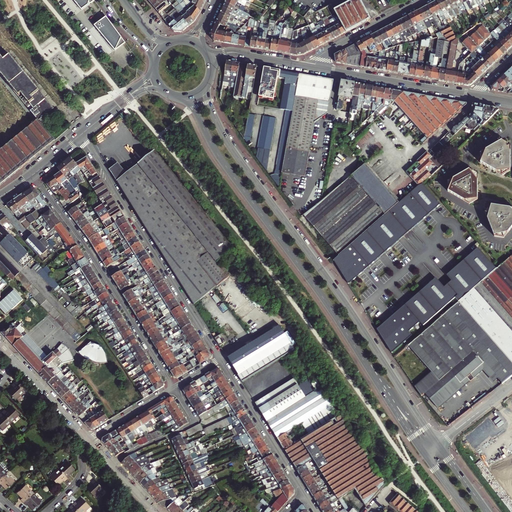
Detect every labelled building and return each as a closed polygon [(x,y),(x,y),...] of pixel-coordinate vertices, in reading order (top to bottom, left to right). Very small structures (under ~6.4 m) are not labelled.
[(74,0),(82,10),(94,0),(74,0)] [(158,0),(152,5),(156,9),(167,0),(158,0)] [(167,0),(156,9),(158,12),(170,3),(167,0)] [(194,21),(201,12),(191,3),(187,7),(183,2),(184,1),(182,0),(176,0),(178,3),(194,21)] [(201,12),(204,5),(197,0),(188,0),(191,3),(201,12)] [(243,11),(245,6),(231,0),(226,0),(225,3),(239,10),(242,11),(243,11)] [(347,32),(371,19),(364,7),(361,1),(361,0),(360,0),(353,0),(351,1),(348,3),(335,10),(338,16),(347,32)] [(454,20),(451,15),(442,0),(438,0),(437,1),(444,14),(446,13),(449,17),(450,19),(450,18),(452,21),(454,20)] [(457,16),(457,15),(449,0),(442,0),(451,15),(453,13),(455,17),(457,16)] [(462,13),(461,10),(455,0),(449,0),(457,15),(462,13)] [(465,7),(463,3),(461,0),(455,0),(461,10),(465,7)] [(470,10),(473,9),(468,0),(461,0),(463,3),(466,2),(468,7),(470,10)] [(261,7),(267,10),(271,6),(267,4),(266,5),(257,1),(255,5),(261,7)] [(445,17),(444,14),(437,1),(432,3),(437,13),(440,18),(442,17),(443,19),(445,17)] [(159,14),(163,11),(171,4),(170,3),(158,12),(159,14)] [(189,26),(194,21),(178,3),(177,4),(178,4),(174,8),(175,9),(177,11),(189,26)] [(240,14),(238,12),(239,10),(225,3),(223,8),(240,16),(249,20),(251,19),(247,15),(241,13),(240,14)] [(435,14),(437,13),(432,3),(427,6),(434,19),(438,27),(439,28),(441,27),(437,19),(438,19),(435,14)] [(438,27),(434,19),(427,6),(423,8),(430,23),(433,22),(436,28),(438,27)] [(239,18),(240,16),(223,8),(220,13),(234,19),(241,23),(242,20),(239,18)] [(431,24),(430,23),(423,8),(418,11),(423,20),(426,26),(431,24)] [(183,30),(189,26),(177,11),(174,14),(171,15),(169,17),(170,18),(172,16),(183,30)] [(422,21),(423,20),(418,11),(413,13),(422,31),(426,29),(424,27),(422,21)] [(240,25),(233,21),(234,19),(220,13),(218,18),(239,28),(240,25)] [(419,33),(422,31),(413,13),(408,16),(413,26),(415,25),(419,33)] [(95,25),(115,50),(125,42),(106,16),(95,25)] [(181,32),(183,30),(172,16),(170,18),(166,21),(168,24),(173,20),(175,23),(174,24),(176,27),(172,30),(174,32),(181,32)] [(256,48),(264,50),(268,31),(268,29),(262,28),(263,25),(265,17),(262,16),(260,19),(259,20),(261,21),(256,48)] [(342,34),(347,32),(338,16),(335,17),(333,18),(335,22),(342,34)] [(411,27),(413,26),(408,16),(403,19),(412,35),(414,34),(411,27)] [(277,52),(288,54),(294,31),(289,30),(291,17),(290,17),(284,24),(282,26),(277,52)] [(229,28),(237,32),(241,29),(239,28),(218,18),(216,22),(221,24),(225,27),(229,28)] [(337,37),(342,34),(335,22),(333,18),(331,20),(329,21),(337,37)] [(409,37),(412,35),(403,19),(399,21),(404,31),(406,30),(409,36),(409,37)] [(250,47),(256,48),(261,21),(259,20),(258,22),(255,21),(254,28),(253,35),(250,47)] [(333,39),(337,37),(329,21),(327,22),(329,25),(326,27),(333,39)] [(406,35),(404,31),(399,21),(394,24),(401,38),(406,35)] [(214,41),(225,43),(228,33),(223,32),(217,31),(221,24),(216,22),(210,34),(214,41)] [(264,50),(270,51),(274,31),(276,23),(273,22),(272,25),(271,31),(268,31),(264,50)] [(328,42),(333,39),(326,27),(324,23),(322,24),(321,22),(319,23),(320,25),(328,42)] [(270,51),(277,52),(282,26),(284,24),(280,23),(279,25),(279,26),(278,26),(277,31),(274,31),(270,51)] [(324,44),(319,35),(315,27),(313,23),(309,26),(320,46),(324,44)] [(511,38),(511,28),(510,26),(508,28),(503,23),(500,25),(511,38)] [(404,44),(401,38),(394,24),(389,26),(399,45),(400,45),(403,44),(404,44)] [(239,37),(241,37),(242,33),(243,33),(244,29),(246,29),(246,27),(245,27),(246,26),(244,25),(241,29),(237,32),(232,37),(231,44),(238,45),(239,37)] [(315,49),(320,46),(309,26),(309,25),(307,26),(309,29),(309,30),(310,33),(307,35),(309,38),(315,49)] [(324,44),(328,42),(320,25),(315,27),(319,35),(324,44)] [(511,47),(511,46),(511,38),(500,25),(497,28),(495,26),(494,28),(495,30),(500,35),(511,47)] [(244,46),(246,34),(248,27),(248,26),(247,26),(246,27),(246,29),(244,29),(243,33),(242,33),(241,37),(239,37),(238,45),(244,46)] [(397,46),(399,45),(389,26),(384,29),(392,44),(393,45),(393,46),(394,47),(397,46)] [(443,54),(449,55),(452,43),(457,39),(450,26),(440,31),(441,32),(444,37),(438,38),(436,52),(435,54),(441,55),(441,54),(443,55),(443,54)] [(483,26),(470,38),(478,47),(480,45),(484,42),(485,41),(487,38),(491,34),(483,26)] [(231,44),(232,37),(237,32),(229,28),(228,33),(225,43),(231,44)] [(393,45),(392,44),(384,29),(380,31),(383,37),(387,44),(388,47),(389,48),(391,48),(394,47),(393,46),(393,45)] [(295,55),(297,44),(298,40),(298,36),(297,30),(294,31),(288,54),(295,55)] [(310,52),(315,49),(309,38),(307,35),(306,32),(306,31),(302,32),(302,35),(302,37),(310,52)] [(388,47),(387,44),(383,37),(380,31),(375,34),(380,44),(383,42),(383,44),(385,48),(388,47)] [(507,51),(511,47),(500,35),(499,36),(494,31),(491,34),(497,41),(507,51)] [(244,46),(250,47),(253,35),(246,34),(244,46)] [(384,50),(383,48),(380,44),(375,34),(371,36),(379,52),(380,51),(384,50)] [(300,35),(298,36),(298,40),(297,44),(295,55),(297,56),(304,55),(310,52),(302,37),(302,35),(300,35)] [(374,52),(379,52),(371,36),(362,41),(368,53),(374,52)] [(469,37),(462,43),(471,53),(472,53),(473,51),(476,49),(478,47),(470,38),(469,37)] [(421,46),(429,48),(431,39),(427,40),(422,41),(421,46)] [(458,39),(457,39),(452,43),(449,55),(449,58),(448,60),(445,82),(456,84),(458,73),(453,72),(455,59),(459,40),(458,39)] [(368,54),(368,53),(362,41),(357,43),(363,55),(361,67),(366,68),(367,57),(368,54)] [(503,55),(507,51),(497,41),(493,44),(503,55)] [(499,58),(503,55),(493,44),(491,47),(486,42),(485,43),(499,58)] [(361,67),(363,55),(357,43),(345,49),(349,57),(348,65),(361,67)] [(495,62),(499,58),(485,43),(484,45),(486,47),(484,50),(495,62)] [(392,72),(398,73),(401,56),(403,44),(400,45),(399,52),(396,52),(392,72)] [(491,66),(495,62),(484,50),(480,45),(478,47),(476,49),(480,53),(491,66)] [(336,62),(348,65),(349,57),(345,49),(335,55),(336,62)] [(376,70),(382,71),(385,52),(385,50),(384,50),(380,51),(379,56),(378,59),(376,70)] [(387,71),(392,72),(396,52),(393,51),(393,52),(392,57),(390,56),(387,71)] [(426,68),(423,67),(423,62),(422,62),(423,52),(420,51),(419,56),(415,76),(424,78),(426,68)] [(487,70),(491,66),(480,53),(477,56),(473,51),(472,53),(476,58),(487,70)] [(382,71),(387,71),(390,56),(390,53),(385,52),(382,71)] [(424,78),(431,79),(435,54),(436,52),(432,52),(432,54),(431,54),(429,63),(427,62),(426,68),(424,78)] [(431,79),(438,80),(441,64),(442,59),(443,56),(443,55),(441,54),(441,55),(435,54),(431,79)] [(1,57),(0,58),(0,73),(38,120),(0,151),(0,184),(54,140),(42,125),(45,123),(43,120),(55,110),(9,55),(3,60),(1,57)] [(410,75),(415,76),(419,56),(413,55),(413,59),(410,75)] [(398,73),(404,74),(407,57),(401,56),(398,73)] [(404,74),(410,75),(413,59),(407,57),(404,74)] [(483,73),(487,70),(476,58),(474,59),(473,57),(472,58),(472,59),(470,60),(472,61),(483,73)] [(438,80),(445,82),(448,60),(444,60),(443,64),(441,64),(438,80)] [(223,82),(229,83),(233,62),(227,61),(223,82)] [(456,84),(464,85),(466,73),(462,72),(464,62),(463,61),(460,64),(458,73),(456,84)] [(479,77),(483,73),(472,61),(470,63),(469,61),(466,63),(469,67),(479,77)] [(233,86),(235,86),(240,63),(233,62),(229,83),(229,86),(232,87),(233,86)] [(248,92),(252,92),(257,66),(240,63),(235,86),(233,97),(246,99),(248,92)] [(260,86),(277,89),(280,77),(281,70),(263,67),(260,86)] [(468,86),(471,85),(479,77),(469,67),(467,70),(466,73),(464,85),(468,86)] [(293,111),(293,110),(299,74),(281,70),(280,77),(286,79),(280,109),(286,110),(293,111)] [(511,76),(507,71),(503,75),(511,83),(511,76)] [(317,100),(329,102),(332,80),(313,76),(299,74),(293,110),(315,114),(317,100)] [(511,86),(511,83),(503,75),(500,78),(511,90),(511,89),(511,87),(511,86)] [(509,93),(511,90),(500,78),(496,82),(499,86),(507,91),(506,93),(509,93)] [(343,98),(352,100),(355,84),(342,81),(337,110),(339,111),(339,109),(341,109),(342,109),(343,101),(343,98)] [(506,93),(507,91),(499,86),(496,82),(491,87),(492,90),(506,93)] [(356,114),(356,111),(361,85),(355,84),(352,100),(352,103),(351,106),(353,106),(352,114),(356,114)] [(361,109),(363,109),(367,86),(361,85),(356,111),(358,112),(359,110),(360,111),(361,109)] [(363,109),(369,110),(370,103),(373,87),(367,86),(363,109)] [(376,108),(377,104),(379,88),(373,87),(370,103),(373,103),(372,110),(375,111),(376,108)] [(381,99),(384,100),(386,89),(379,88),(377,104),(376,108),(378,108),(383,104),(383,102),(381,102),(381,99)] [(381,114),(390,106),(391,101),(393,90),(386,89),(384,100),(383,102),(383,104),(378,108),(376,108),(375,111),(374,112),(377,115),(379,113),(381,114)] [(391,101),(394,102),(404,92),(393,90),(391,101)] [(434,134),(446,123),(454,116),(455,117),(457,115),(457,114),(468,104),(434,98),(404,92),(394,102),(411,120),(421,131),(425,137),(421,141),(423,144),(434,134)] [(318,119),(327,113),(329,102),(317,100),(315,114),(318,119)] [(485,120),(485,117),(487,107),(473,104),(471,114),(470,117),(471,119),(467,123),(470,125),(469,126),(469,127),(469,128),(469,129),(470,129),(470,130),(471,130),(472,130),(473,130),(473,129),(476,132),(486,122),(485,120)] [(485,117),(490,118),(497,112),(499,109),(487,107),(485,117)] [(285,153),(289,134),(293,111),(286,110),(279,152),(285,153)] [(282,173),(304,176),(314,122),(318,119),(315,114),(293,110),(293,111),(289,134),(285,153),(285,156),(284,159),(284,163),(283,166),(282,169),(282,173)] [(244,136),(251,138),(255,115),(248,114),(244,136)] [(264,149),(270,150),(276,118),(263,116),(258,148),(264,149)] [(452,131),(455,134),(467,123),(471,119),(470,117),(467,116),(457,125),(456,125),(452,129),(452,131)] [(435,154),(444,145),(453,136),(449,132),(431,150),(435,154)] [(481,153),(480,163),(502,175),(510,171),(511,146),(502,141),(481,153)] [(218,261),(225,255),(234,249),(155,151),(127,173),(119,163),(110,169),(194,304),(215,287),(229,276),(218,261)] [(425,182),(426,181),(439,168),(429,159),(432,156),(428,152),(428,151),(424,155),(416,163),(406,172),(412,178),(418,185),(422,183),(425,182)] [(87,156),(76,164),(81,169),(83,171),(84,173),(89,171),(92,176),(97,172),(87,156)] [(71,167),(76,164),(70,157),(62,163),(68,169),(71,167)] [(367,162),(365,164),(383,185),(399,203),(401,201),(387,186),(388,185),(385,182),(385,183),(367,162)] [(62,171),(68,169),(62,163),(57,168),(61,172),(62,171)] [(74,176),(79,185),(83,182),(77,173),(81,169),(76,164),(71,167),(68,169),(74,176)] [(313,208),(303,215),(339,256),(399,203),(383,185),(365,164),(342,183),(321,201),(313,208)] [(80,185),(79,185),(74,176),(68,169),(62,171),(61,172),(70,182),(70,184),(74,189),(80,185)] [(448,181),(448,191),(469,204),(478,199),(478,174),(469,169),(448,181)] [(61,172),(56,175),(54,176),(63,189),(72,202),(76,199),(79,197),(76,192),(72,195),(66,187),(70,184),(70,182),(61,172)] [(107,188),(99,175),(92,179),(96,186),(93,188),(97,194),(107,188)] [(63,189),(54,176),(48,181),(48,185),(54,193),(56,191),(59,195),(60,194),(65,201),(61,203),(65,208),(72,202),(63,189)] [(339,256),(333,260),(348,284),(438,206),(440,204),(422,183),(418,185),(418,186),(401,201),(399,203),(339,256)] [(35,189),(31,188),(29,189),(41,206),(46,203),(35,189)] [(101,201),(104,199),(108,204),(114,200),(107,188),(97,194),(100,199),(101,201)] [(41,206),(29,189),(23,194),(36,210),(32,214),(36,220),(41,217),(44,214),(51,209),(46,203),(41,206)] [(23,194),(19,197),(32,214),(36,210),(23,194)] [(32,214),(19,197),(13,200),(24,214),(28,211),(28,212),(25,215),(27,218),(32,214)] [(65,208),(69,213),(82,202),(81,201),(79,197),(76,199),(72,202),(65,208)] [(13,200),(8,204),(22,222),(27,228),(30,226),(31,228),(34,227),(31,224),(27,218),(25,215),(24,214),(13,200)] [(114,200),(108,204),(111,209),(108,211),(111,217),(121,211),(114,200)] [(69,213),(72,217),(80,211),(83,209),(81,206),(83,204),(82,202),(69,213)] [(102,222),(106,228),(112,224),(115,222),(125,216),(121,211),(111,217),(108,211),(103,204),(94,209),(95,210),(96,212),(102,222)] [(511,227),(511,208),(491,205),(485,213),(494,236),(504,238),(511,227)] [(36,220),(40,225),(54,214),(51,209),(44,214),(41,217),(36,220)] [(72,217),(75,221),(83,216),(80,211),(72,217)] [(14,228),(2,212),(0,214),(0,223),(6,229),(9,227),(11,230),(14,228)] [(75,221),(78,225),(91,217),(90,215),(89,213),(88,212),(83,216),(75,221)] [(36,220),(32,214),(27,218),(31,224),(36,220)] [(54,214),(40,225),(43,229),(57,218),(54,214)] [(115,230),(119,228),(128,222),(125,216),(115,222),(112,224),(115,230)] [(78,225),(82,230),(90,224),(94,221),(91,217),(78,225)] [(49,238),(57,232),(64,227),(57,218),(43,229),(47,234),(49,238)] [(82,230),(85,235),(93,229),(97,226),(95,224),(96,224),(94,221),(90,224),(82,230)] [(118,235),(119,234),(131,227),(128,222),(119,228),(115,230),(118,235)] [(28,253),(6,229),(0,223),(0,232),(6,238),(0,243),(18,262),(19,261),(28,253)] [(85,235),(89,240),(97,234),(98,233),(101,232),(97,227),(97,226),(93,229),(85,235)] [(64,227),(57,232),(66,243),(65,244),(70,250),(78,246),(64,227)] [(119,234),(121,239),(134,231),(131,227),(119,234)] [(123,245),(137,236),(134,231),(121,239),(120,240),(123,245)] [(89,240),(92,244),(101,239),(98,233),(97,234),(89,240)] [(32,234),(25,241),(38,255),(44,261),(51,253),(54,250),(46,240),(42,244),(32,234)] [(92,244),(95,249),(104,243),(108,241),(109,240),(107,237),(106,235),(105,236),(101,239),(92,244)] [(126,250),(140,241),(137,236),(123,245),(126,250)] [(127,255),(143,245),(140,241),(126,250),(124,251),(127,255)] [(95,249),(98,254),(107,248),(104,243),(95,249)] [(98,254),(101,258),(110,252),(108,250),(114,247),(112,245),(107,248),(98,254)] [(127,255),(129,260),(145,250),(143,245),(127,255)] [(78,246),(70,250),(64,254),(71,266),(85,258),(78,246)] [(478,248),(463,261),(447,275),(452,281),(445,287),(436,277),(377,329),(391,353),(413,335),(409,331),(421,321),(424,325),(456,297),(459,301),(474,288),(482,282),(496,269),(478,248)] [(101,258),(103,263),(113,257),(116,254),(118,254),(115,250),(115,249),(110,252),(101,258)] [(130,265),(134,262),(148,254),(145,250),(129,260),(127,261),(130,265)] [(79,335),(62,317),(60,315),(0,251),(0,261),(1,263),(4,266),(6,268),(8,270),(11,273),(12,274),(14,277),(15,277),(33,296),(34,297),(36,299),(38,302),(41,305),(74,339),(79,335)] [(28,253),(19,261),(24,266),(33,258),(28,253)] [(103,263),(106,267),(121,258),(118,254),(116,254),(117,256),(114,258),(113,257),(103,263)] [(140,262),(141,264),(151,258),(148,254),(134,262),(136,265),(140,262)] [(511,255),(499,266),(496,269),(482,282),(474,288),(489,306),(502,321),(511,331),(511,255)] [(73,274),(89,263),(85,258),(71,266),(72,268),(69,270),(70,271),(66,274),(67,275),(68,277),(73,274)] [(137,266),(140,271),(153,262),(151,258),(141,264),(137,266)] [(0,268),(5,274),(8,270),(6,268),(4,266),(1,263),(0,261),(0,268)] [(153,262),(140,271),(143,275),(156,267),(153,262)] [(76,278),(92,268),(89,263),(73,274),(76,278)] [(34,268),(39,274),(44,269),(43,268),(39,264),(34,268)] [(110,272),(112,276),(121,271),(118,267),(110,272)] [(112,276),(115,281),(126,275),(129,271),(126,267),(121,271),(112,276)] [(143,280),(159,271),(158,269),(156,267),(143,275),(143,276),(138,280),(138,281),(135,283),(136,285),(133,286),(134,288),(136,287),(140,284),(139,283),(143,280)] [(81,282),(95,273),(92,268),(76,278),(74,280),(76,282),(78,281),(79,283),(81,282)] [(55,290),(60,285),(58,283),(44,269),(39,274),(55,290)] [(118,286),(127,280),(131,278),(130,278),(132,276),(129,271),(126,275),(115,281),(118,286)] [(143,280),(146,285),(161,275),(159,271),(143,280)] [(84,286),(98,277),(95,273),(81,282),(84,286)] [(144,292),(146,290),(150,288),(164,279),(161,275),(146,285),(142,287),(142,288),(143,290),(144,292)] [(101,282),(98,277),(84,286),(86,289),(88,288),(89,290),(101,282)] [(153,292),(155,292),(167,284),(164,279),(150,288),(153,292)] [(118,286),(121,290),(127,287),(130,285),(127,280),(118,286)] [(87,293),(88,294),(94,290),(95,292),(104,286),(101,282),(89,290),(87,291),(86,291),(87,293)] [(155,292),(157,296),(170,288),(167,284),(155,292)] [(93,301),(95,299),(107,292),(104,286),(95,292),(89,295),(93,301)] [(138,289),(136,287),(134,288),(129,291),(123,294),(126,299),(142,288),(142,287),(141,287),(138,289)] [(129,303),(142,295),(140,293),(143,290),(142,288),(126,299),(129,303)] [(163,299),(173,293),(170,288),(157,296),(158,297),(157,298),(159,301),(163,299)] [(511,331),(502,321),(489,306),(474,288),(459,301),(458,302),(473,319),(499,348),(511,362),(511,331)] [(0,303),(0,307),(7,315),(24,300),(15,290),(0,303)] [(96,302),(98,304),(110,297),(109,295),(107,292),(95,299),(96,302)] [(161,306),(175,297),(173,293),(163,299),(164,301),(159,304),(161,306)] [(132,308),(143,301),(142,298),(146,296),(144,294),(142,295),(129,303),(132,308)] [(98,308),(99,310),(113,301),(110,297),(98,304),(94,306),(85,312),(86,313),(91,310),(92,311),(98,308)] [(164,310),(165,310),(178,302),(175,297),(161,306),(164,310)] [(134,312),(149,302),(149,301),(147,298),(143,301),(132,308),(134,312)] [(101,314),(115,305),(113,301),(99,310),(101,314)] [(137,316),(148,309),(147,306),(150,304),(149,302),(134,312),(137,316)] [(162,317),(163,317),(171,312),(180,306),(178,302),(165,310),(166,312),(161,315),(162,317)] [(511,376),(511,362),(499,348),(473,319),(458,302),(448,310),(461,324),(471,335),(470,336),(467,338),(464,340),(477,355),(484,362),(498,379),(502,384),(511,376)] [(70,304),(66,308),(70,313),(75,309),(70,304)] [(75,309),(70,313),(74,316),(82,309),(79,305),(75,309)] [(118,309),(115,305),(101,314),(100,315),(103,319),(104,318),(118,309)] [(167,316),(169,319),(183,310),(180,306),(171,312),(172,313),(167,316)] [(151,307),(148,309),(137,316),(139,320),(154,311),(153,311),(151,307)] [(120,313),(118,309),(104,318),(106,322),(108,321),(120,313)] [(172,322),(172,323),(186,314),(183,310),(169,319),(171,322),(172,322)] [(484,362),(477,355),(464,340),(467,338),(470,336),(471,335),(461,324),(448,310),(443,315),(409,345),(432,371),(415,387),(420,395),(423,392),(449,370),(460,383),(467,377),(470,381),(474,378),(470,374),(484,362)] [(139,320),(142,324),(154,316),(153,315),(155,313),(154,311),(139,320)] [(111,326),(123,318),(120,313),(108,321),(111,326)] [(171,323),(174,328),(189,318),(186,314),(172,323),(171,323)] [(142,324),(145,328),(157,321),(154,316),(142,324)] [(126,322),(123,318),(111,326),(113,329),(113,330),(126,322)] [(178,331),(191,323),(189,318),(174,328),(176,332),(178,331)] [(145,328),(147,332),(159,325),(161,324),(160,321),(159,319),(157,321),(145,328)] [(18,326),(14,322),(12,322),(9,325),(10,326),(6,330),(5,329),(2,332),(6,337),(16,328),(18,326)] [(116,334),(119,332),(128,326),(126,322),(113,330),(116,334)] [(194,327),(191,323),(178,331),(179,333),(177,334),(178,337),(194,327)] [(147,332),(150,337),(164,328),(162,325),(160,327),(159,325),(147,332)] [(118,338),(131,330),(128,326),(119,332),(121,333),(117,336),(118,338)] [(239,374),(238,375),(242,381),(295,349),(280,326),(229,357),(239,374)] [(178,343),(197,331),(194,327),(178,337),(175,339),(176,339),(178,343)] [(21,339),(24,337),(19,332),(18,330),(16,328),(6,337),(14,346),(21,339)] [(153,341),(165,334),(167,333),(166,332),(164,328),(150,337),(153,341)] [(132,332),(131,330),(118,338),(121,342),(134,334),(132,332)] [(184,346),(199,336),(198,334),(197,331),(178,343),(179,343),(181,347),(184,346)] [(123,346),(136,338),(134,334),(121,342),(123,346)] [(169,337),(169,336),(168,335),(166,336),(165,334),(153,341),(155,346),(169,337)] [(26,335),(24,337),(21,339),(44,364),(46,363),(44,361),(47,358),(26,335)] [(155,346),(158,350),(172,341),(173,341),(170,336),(169,336),(169,337),(155,346)] [(189,348),(202,340),(199,336),(184,346),(185,348),(188,346),(189,348)] [(126,350),(139,343),(136,338),(123,346),(126,350)] [(44,364),(21,339),(14,346),(39,373),(58,357),(62,354),(64,352),(68,348),(65,345),(61,342),(57,349),(47,358),(44,361),(46,363),(44,364)] [(158,350),(161,354),(179,343),(178,343),(176,339),(173,341),(172,341),(158,350)] [(189,354),(205,344),(202,340),(189,348),(191,351),(188,353),(188,354),(189,354)] [(88,345),(78,352),(82,356),(85,359),(93,362),(100,363),(108,363),(106,354),(101,346),(92,343),(89,345),(88,345)] [(142,347),(139,343),(126,350),(129,355),(142,347)] [(161,354),(163,358),(176,351),(182,348),(181,347),(179,343),(161,354)] [(193,355),(195,357),(208,349),(205,344),(189,354),(191,357),(193,355)] [(144,351),(142,347),(129,355),(131,359),(144,351)] [(62,361),(63,362),(74,360),(71,353),(68,348),(64,352),(62,354),(58,357),(62,361)] [(208,349),(195,357),(190,361),(194,367),(196,366),(210,357),(211,354),(208,349)] [(147,355),(144,351),(131,359),(134,363),(147,355)] [(163,358),(166,362),(180,354),(182,353),(181,351),(180,352),(179,351),(177,353),(176,351),(163,358)] [(166,362),(168,367),(181,360),(179,356),(181,355),(180,354),(166,362)] [(122,364),(126,361),(129,360),(127,358),(128,357),(127,355),(123,358),(120,360),(122,364)] [(137,367),(149,359),(147,355),(134,363),(137,367)] [(48,383),(60,373),(63,370),(59,366),(63,362),(62,361),(58,357),(39,373),(48,383)] [(152,364),(149,359),(137,367),(139,371),(143,369),(152,364)] [(168,367),(171,371),(183,364),(187,362),(190,361),(189,359),(186,361),(184,362),(182,359),(181,360),(168,367)] [(126,365),(124,366),(125,368),(132,364),(130,360),(129,360),(126,361),(128,365),(127,366),(126,365)] [(178,378),(194,367),(190,361),(187,362),(188,365),(185,367),(183,364),(171,371),(175,376),(178,378)] [(494,383),(498,379),(484,362),(470,374),(474,378),(483,370),(494,383)] [(144,371),(140,373),(142,376),(155,368),(152,364),(143,369),(144,371)] [(146,379),(149,378),(157,372),(155,368),(142,376),(145,380),(146,379)] [(203,383),(208,380),(222,371),(220,369),(217,368),(200,378),(203,383)] [(435,405),(438,409),(456,394),(470,381),(467,377),(460,383),(449,370),(423,392),(435,405)] [(208,380),(211,384),(225,376),(222,371),(208,380)] [(147,384),(160,376),(157,372),(149,378),(150,379),(146,382),(147,384)] [(63,377),(60,373),(48,383),(52,387),(60,379),(63,377)] [(163,380),(160,376),(147,384),(148,386),(152,384),(154,386),(163,380)] [(209,392),(214,389),(218,386),(227,381),(225,376),(211,384),(206,388),(209,392)] [(203,383),(200,378),(184,388),(183,390),(185,394),(198,386),(203,383)] [(255,402),(260,409),(261,409),(257,402),(262,399),(266,405),(298,385),(294,378),(255,402)] [(60,379),(52,387),(56,391),(64,383),(60,379)] [(64,383),(56,391),(59,394),(71,383),(68,380),(66,381),(64,383)] [(164,383),(163,380),(154,386),(151,388),(153,392),(164,386),(164,383)] [(261,409),(260,409),(278,438),(296,427),(302,423),(310,434),(332,420),(334,419),(336,422),(338,421),(336,418),(339,416),(317,380),(312,383),(316,390),(306,397),(301,389),(298,385),(266,405),(262,399),(257,402),(261,409)] [(11,390),(11,389),(7,392),(15,401),(24,393),(20,389),(23,387),(17,381),(11,386),(12,387),(13,388),(11,390)] [(149,395),(144,386),(141,382),(140,381),(136,384),(144,398),(149,395)] [(215,390),(217,393),(230,385),(227,381),(218,386),(219,388),(215,390)] [(71,383),(59,394),(62,398),(74,388),(75,387),(71,383)] [(316,390),(312,383),(301,389),(306,397),(316,390)] [(230,385),(217,393),(219,397),(233,389),(230,385)] [(185,394),(188,398),(201,390),(198,386),(185,394)] [(74,388),(62,398),(65,401),(76,392),(77,391),(74,388)] [(219,397),(222,402),(235,393),(233,389),(219,397)] [(201,390),(188,398),(191,403),(200,397),(199,395),(201,394),(203,393),(201,390)] [(76,392),(65,401),(69,405),(82,393),(83,393),(81,391),(79,393),(78,393),(77,394),(76,392)] [(209,392),(204,395),(202,396),(200,397),(191,403),(194,407),(211,396),(209,392)] [(82,393),(69,405),(72,409),(84,398),(86,397),(82,393)] [(200,416),(202,420),(225,406),(226,408),(239,399),(235,393),(222,402),(220,403),(217,405),(212,408),(200,416)] [(212,400),(213,402),(214,401),(211,396),(194,407),(197,411),(205,406),(209,404),(208,402),(212,400)] [(148,410),(150,414),(166,404),(167,405),(175,400),(173,397),(170,397),(148,410)] [(84,398),(72,409),(76,412),(84,405),(88,402),(89,401),(87,399),(86,400),(84,398)] [(84,405),(76,412),(80,417),(85,411),(87,410),(95,402),(96,401),(95,399),(90,404),(89,403),(85,407),(84,405)] [(239,399),(226,408),(228,413),(242,404),(239,399)] [(165,412),(177,404),(175,400),(167,405),(162,408),(163,409),(165,412)] [(99,413),(104,422),(109,419),(96,401),(95,402),(98,407),(97,408),(100,412),(99,413)] [(180,409),(177,404),(165,412),(163,413),(159,415),(157,417),(153,419),(154,420),(161,416),(163,419),(168,416),(180,409)] [(245,408),(242,404),(228,413),(230,416),(230,417),(245,408)] [(205,406),(197,411),(200,416),(212,408),(210,405),(206,408),(205,406)] [(5,412),(2,415),(11,424),(20,416),(11,408),(8,411),(9,412),(7,413),(6,413),(5,412)] [(246,410),(245,408),(230,417),(233,422),(236,420),(248,413),(246,410)] [(94,416),(100,424),(104,422),(99,413),(96,409),(93,410),(96,415),(94,416)] [(180,409),(168,416),(170,421),(183,413),(180,409)] [(144,413),(151,426),(155,431),(157,429),(154,424),(152,420),(153,419),(151,416),(150,414),(148,410),(144,413)] [(96,427),(90,419),(87,414),(87,413),(85,411),(80,417),(90,428),(93,429),(96,427)] [(96,427),(100,424),(94,416),(92,412),(89,413),(92,417),(90,419),(96,427)] [(151,426),(144,413),(139,415),(147,428),(151,426)] [(186,417),(183,413),(170,421),(167,423),(169,425),(172,423),(173,425),(186,417)] [(251,418),(248,413),(236,420),(239,425),(251,418)] [(347,423),(342,414),(339,416),(336,418),(338,421),(339,423),(335,426),(332,420),(310,434),(303,438),(285,450),(297,470),(309,463),(313,460),(321,472),(322,473),(323,475),(327,481),(327,482),(328,484),(332,489),(333,491),(334,493),(335,494),(336,495),(338,499),(339,500),(340,502),(342,505),(345,509),(347,511),(358,511),(353,507),(350,510),(342,498),(356,489),(366,506),(376,495),(388,482),(382,472),(379,468),(377,469),(363,448),(347,423)] [(0,429),(3,433),(11,424),(2,415),(0,416),(0,418),(1,419),(0,419),(0,429)] [(139,415),(135,418),(142,431),(147,428),(139,415)] [(189,422),(186,417),(173,425),(174,427),(176,430),(189,422)] [(133,419),(130,421),(136,430),(137,429),(140,433),(142,431),(135,418),(133,419)] [(251,418),(239,425),(242,429),(253,422),(251,418)] [(130,421),(126,424),(131,432),(134,436),(136,435),(134,431),(136,430),(130,421)] [(253,422),(242,429),(237,432),(238,433),(242,431),(244,434),(248,432),(256,427),(253,422)] [(127,435),(129,439),(132,437),(130,433),(131,432),(126,424),(122,426),(127,435)] [(123,439),(126,443),(130,449),(135,447),(131,441),(129,442),(127,440),(125,436),(127,435),(122,426),(117,429),(120,434),(121,436),(122,437),(123,439)] [(256,427),(248,432),(244,434),(243,434),(246,439),(259,431),(256,427)] [(278,438),(281,444),(300,433),(296,427),(278,438)] [(117,429),(102,438),(102,441),(104,444),(120,434),(117,429)] [(151,434),(150,434),(148,430),(145,432),(147,435),(145,436),(148,441),(153,439),(151,434)] [(247,441),(249,444),(262,436),(259,431),(246,439),(242,442),(243,444),(247,441)] [(181,433),(171,437),(174,444),(184,440),(181,433)] [(300,433),(281,444),(285,450),(303,438),(300,433)] [(121,436),(120,434),(104,444),(108,448),(117,443),(115,440),(118,438),(121,436)] [(249,444),(251,449),(264,440),(262,436),(249,444)] [(139,445),(144,444),(141,438),(139,440),(137,437),(135,438),(139,445)] [(131,441),(135,447),(139,445),(135,438),(131,441)] [(174,444),(176,449),(189,443),(187,438),(184,440),(174,444)] [(254,452),(255,453),(267,445),(264,440),(251,449),(247,451),(249,455),(254,452)] [(118,442),(117,443),(108,448),(112,452),(121,446),(118,442)] [(189,443),(176,449),(178,454),(196,446),(194,442),(190,444),(189,443)] [(112,452),(115,456),(124,451),(124,452),(130,449),(126,443),(125,444),(126,445),(122,448),(121,446),(112,452)] [(197,445),(196,446),(178,454),(181,459),(203,449),(201,444),(200,444),(198,445),(197,445)] [(255,453),(257,458),(270,450),(267,445),(255,453)] [(203,449),(181,459),(183,464),(199,457),(205,454),(203,449)] [(258,462),(260,461),(273,455),(270,450),(257,458),(258,459),(257,460),(258,462)] [(140,453),(138,451),(130,456),(122,463),(125,467),(133,460),(139,457),(137,455),(140,453)] [(142,456),(139,457),(133,460),(125,467),(129,471),(137,464),(149,459),(149,458),(148,455),(144,456),(145,458),(143,459),(142,456)] [(259,465),(260,466),(276,459),(273,455),(260,461),(261,463),(259,465)] [(199,457),(183,464),(185,469),(195,465),(201,462),(199,457)] [(129,471),(133,475),(141,468),(151,464),(149,459),(137,464),(129,471)] [(276,459),(260,466),(261,468),(264,467),(265,469),(278,463),(276,459)] [(67,460),(58,468),(68,477),(71,475),(70,474),(69,473),(71,471),(72,472),(76,469),(67,460)] [(141,468),(133,475),(135,477),(137,479),(144,472),(154,468),(158,466),(156,462),(151,464),(141,468)] [(281,467),(278,463),(265,469),(262,470),(265,474),(281,467)] [(297,470),(300,475),(312,468),(309,463),(297,470)] [(195,465),(185,469),(188,474),(198,470),(195,465)] [(188,474),(190,479),(200,475),(210,470),(208,468),(206,469),(205,466),(198,470),(188,474)] [(281,467),(265,474),(265,475),(266,477),(269,475),(270,477),(284,471),(281,467)] [(58,468),(50,475),(58,484),(62,481),(61,480),(63,479),(64,480),(65,480),(68,477),(58,468)] [(148,476),(153,474),(156,473),(154,468),(144,472),(137,479),(140,483),(148,476)] [(300,475),(303,479),(315,472),(312,468),(300,475)] [(287,476),(284,471),(270,477),(269,478),(269,479),(267,480),(267,481),(266,482),(267,484),(274,481),(287,476)] [(15,480),(7,472),(0,478),(0,483),(0,484),(1,483),(2,483),(3,484),(2,485),(6,489),(15,480)] [(303,479),(306,483),(317,476),(315,472),(303,479)] [(155,478),(153,474),(148,476),(140,483),(144,487),(152,480),(155,478)] [(192,484),(202,480),(200,475),(190,479),(192,484)] [(272,488),(289,480),(287,476),(274,481),(275,483),(271,485),(272,488)] [(320,480),(317,476),(306,483),(308,488),(320,480)] [(209,477),(202,480),(192,484),(194,489),(204,485),(206,489),(212,486),(209,477)] [(152,480),(144,487),(147,491),(155,484),(164,481),(163,479),(160,481),(159,478),(158,479),(157,478),(155,478),(152,480)] [(147,491),(151,495),(159,487),(165,486),(169,484),(168,479),(164,481),(155,484),(147,491)] [(292,484),(289,480),(272,488),(270,489),(272,493),(292,484)] [(320,480),(308,488),(311,492),(323,485),(320,480)] [(94,484),(94,485),(95,486),(94,487),(93,486),(89,489),(97,499),(106,491),(97,481),(94,484)] [(24,501),(34,492),(26,483),(17,492),(20,495),(21,495),(23,496),(22,497),(21,498),(24,501)] [(283,494),(276,501),(282,507),(294,494),(295,490),(292,484),(272,493),(269,495),(271,496),(276,494),(277,497),(283,494)] [(311,492),(314,496),(325,489),(323,485),(311,492)] [(155,499),(163,492),(161,490),(165,488),(165,486),(159,487),(151,495),(155,499)] [(166,491),(163,492),(155,499),(158,503),(170,499),(171,499),(171,498),(177,496),(175,489),(173,490),(173,488),(166,491)] [(325,489),(314,496),(317,501),(333,491),(332,489),(327,492),(325,489)] [(333,491),(317,501),(319,506),(331,498),(330,497),(330,496),(334,493),(333,491)] [(42,501),(34,492),(24,501),(27,504),(28,504),(29,503),(30,504),(30,505),(33,509),(42,501)] [(416,511),(398,494),(390,502),(389,504),(398,511),(416,511)] [(76,501),(73,504),(79,511),(84,511),(91,507),(82,497),(79,501),(79,502),(78,503),(77,502),(76,501)] [(268,508),(263,511),(277,511),(278,511),(272,506),(263,498),(261,501),(268,508)] [(331,498),(319,506),(322,510),(339,500),(338,499),(333,502),(331,498)] [(161,506),(168,509),(177,500),(176,500),(173,503),(171,500),(160,504),(161,506)] [(168,509),(170,511),(172,511),(183,503),(181,501),(179,503),(177,500),(168,509)] [(339,500),(322,510),(323,511),(329,511),(337,507),(335,505),(340,502),(339,500)] [(276,501),(272,506),(278,511),(282,507),(276,501)] [(183,503),(172,511),(182,511),(183,511),(181,508),(185,505),(183,503)]
